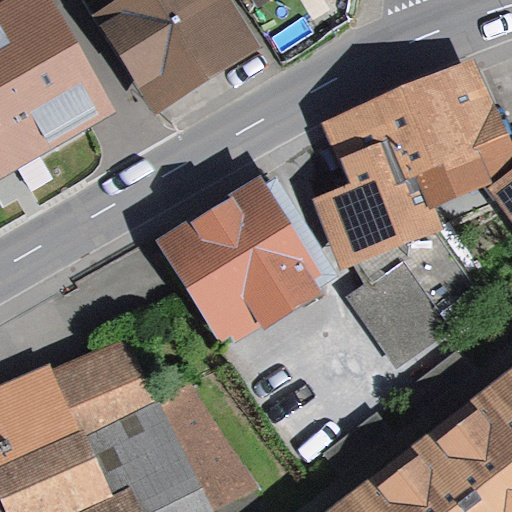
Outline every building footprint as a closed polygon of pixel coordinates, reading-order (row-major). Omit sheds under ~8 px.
[(0,203),(94,134),(89,126),(118,105),(44,3),(32,12),(23,0),(2,0),(0,2),(0,203)] [(155,111),(261,44),(233,0),(109,0),(91,12),(155,111)] [(347,182),(312,197),(341,269),(354,264),(436,231),(444,228),(435,206),(486,185),(511,165),(511,143),(476,54),(321,116),(347,182)] [(511,165),(486,185),(511,219),(511,165)] [(338,272),(276,173),(265,181),(260,172),(155,237),(219,339),(232,331),(237,340),(321,288),(319,284),(338,272)] [(484,298),(436,231),(354,264),(364,283),(345,296),(397,368),(451,329),(448,324),(484,298)] [(212,511),(257,489),(191,383),(159,398),(127,331),(52,367),(111,492),(67,511),(212,511)] [(472,367),(457,348),(401,391),(415,410),(472,367)] [(52,367),(49,361),(0,383),(0,511),(67,511),(111,492),(52,367)] [(511,511),(511,364),(420,436),(479,511),(511,511)] [(382,436),(367,417),(337,440),(351,459),(382,436)] [(479,511),(420,436),(321,511),(479,511)]
